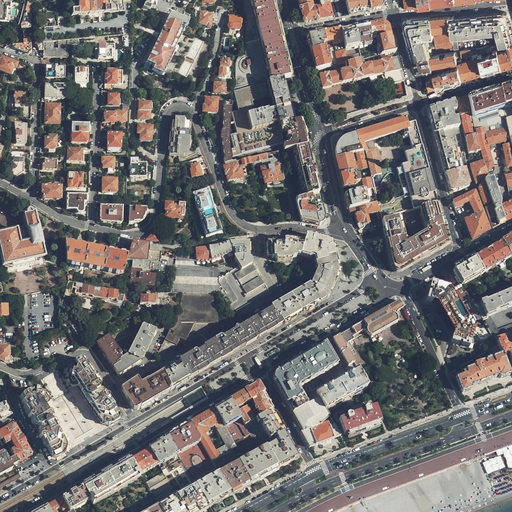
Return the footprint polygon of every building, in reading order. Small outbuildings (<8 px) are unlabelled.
[(0,0),(0,22),(5,23),(8,22),(8,15),(6,15),(6,8),(9,8),(10,2),(3,1),(2,0),(0,0)] [(20,28),(21,28),(29,27),(30,15),(30,9),(32,0),(27,0),(20,25),(20,28)] [(72,0),(72,1),(73,2),(73,11),(71,11),(71,15),(76,15),(90,14),(92,14),(107,13),(106,0),(72,0)] [(146,0),(145,4),(144,4),(142,7),(148,10),(150,7),(151,7),(154,0),(146,0)] [(232,54),(233,91),(281,79),(290,77),(284,52),(281,40),(273,5),(271,0),(244,0),(242,50),(232,54)] [(297,0),(299,8),(312,6),(310,0),(297,0)] [(331,3),(330,0),(318,0),(320,7),(316,8),(319,21),(332,18),(330,8),(328,4),(331,3)] [(361,13),(370,11),(367,0),(353,0),(345,2),(349,15),(361,13)] [(367,0),(370,11),(374,10),(380,9),(381,5),(379,0),(367,0)] [(404,0),(405,2),(406,8),(418,7),(417,0),(404,0)] [(312,6),(299,8),(302,21),(304,22),(305,24),(319,21),(316,8),(313,9),(313,10),(311,9),(312,7),(312,6)] [(206,25),(212,12),(200,7),(194,21),(205,26),(206,25)] [(496,45),(511,42),(511,24),(510,15),(509,14),(508,13),(506,12),(504,11),(485,13),(454,17),(453,15),(448,15),(448,16),(451,29),(452,34),(454,47),(455,52),(461,51),(470,49),(477,48),(496,45)] [(184,29),(187,21),(169,13),(145,62),(150,65),(146,73),(151,76),(153,72),(161,75),(165,68),(184,29)] [(57,27),(56,15),(43,16),(44,29),(57,27)] [(440,17),(429,18),(432,31),(451,29),(448,16),(440,17)] [(407,40),(412,58),(430,56),(433,55),(431,48),(436,48),(433,37),(432,31),(429,18),(429,17),(406,19),(405,22),(403,24),(407,40)] [(240,29),(240,20),(236,19),(236,18),(229,18),(228,25),(227,27),(228,28),(229,29),(231,29),(233,29),(234,30),(239,30),(240,30),(240,29)] [(384,36),(391,35),(389,25),(386,23),(384,21),(383,21),(381,22),(383,32),(384,36)] [(383,32),(381,22),(375,23),(369,24),(371,39),(375,38),(375,35),(377,33),(383,32)] [(371,39),(369,24),(361,25),(354,27),(354,28),(358,46),(361,60),(374,58),(370,40),(371,39)] [(142,27),(141,30),(155,35),(156,32),(142,27)] [(358,46),(354,28),(348,30),(341,31),(344,43),(345,49),(358,46)] [(332,31),(322,33),(325,43),(332,42),(333,45),(333,46),(344,43),(341,31),(341,29),(332,31)] [(307,42),(310,52),(322,49),(322,46),(321,45),(321,44),(325,43),(322,33),(308,35),(306,38),(307,42)] [(436,49),(454,47),(452,34),(433,37),(436,48),(436,49)] [(129,44),(129,35),(121,36),(121,37),(121,42),(122,42),(123,48),(127,48),(127,44),(129,44)] [(393,43),(391,35),(384,36),(375,38),(371,39),(370,40),(374,58),(385,55),(396,52),(393,43)] [(185,77),(202,43),(193,39),(176,73),(185,77)] [(67,58),(67,40),(58,41),(58,48),(55,48),(55,58),(67,58)] [(34,42),(34,44),(36,44),(38,50),(43,51),(43,43),(39,41),(34,42)] [(53,48),(53,42),(43,43),(43,51),(43,58),(55,58),(55,48),(53,48)] [(511,42),(496,45),(498,50),(505,48),(506,46),(508,46),(509,48),(498,52),(502,67),(511,64),(511,63),(511,42)] [(15,45),(15,49),(28,54),(29,54),(30,53),(30,52),(30,43),(15,45)] [(111,59),(111,50),(113,50),(113,45),(94,44),(94,55),(96,55),(96,60),(104,60),(105,59),(111,59)] [(498,50),(496,45),(477,48),(479,57),(483,73),(492,70),(502,67),(498,52),(498,50)] [(312,61),(315,72),(329,68),(328,62),(331,62),(330,54),(326,55),(325,49),(322,49),(310,52),(312,61)] [(345,64),(347,64),(345,51),(335,53),(338,66),(345,64)] [(433,55),(430,56),(432,65),(457,62),(455,52),(433,55)] [(386,61),(385,55),(374,58),(361,60),(347,64),(345,64),(346,71),(328,75),(319,77),(321,83),(322,89),(331,87),(370,77),(384,74),(386,82),(386,86),(403,81),(397,59),(386,61)] [(0,70),(9,74),(12,68),(14,68),(17,63),(0,56),(0,70)] [(416,71),(423,70),(433,69),(432,65),(430,56),(412,58),(414,64),(416,71)] [(483,73),(479,57),(458,63),(458,66),(461,79),(472,76),(483,73)] [(220,68),(228,68),(229,60),(225,59),(224,61),(220,61),(220,68)] [(64,67),(67,67),(67,65),(67,63),(59,63),(59,66),(54,66),(54,79),(63,79),(64,67)] [(49,78),(54,79),(54,66),(44,66),(44,78),(41,78),(41,82),(48,82),(49,78)] [(434,73),(435,76),(435,78),(437,87),(450,83),(461,79),(458,66),(434,73)] [(220,68),(219,68),(218,76),(225,77),(225,74),(228,74),(228,68),(220,68)] [(86,88),(86,69),(74,69),(73,84),(77,84),(77,88),(86,88)] [(423,70),(426,79),(435,76),(434,73),(433,69),(423,70)] [(120,85),(120,71),(104,71),(104,80),(106,80),(106,85),(120,85)] [(371,85),(386,82),(384,74),(370,77),(371,85)] [(435,78),(426,80),(429,90),(434,88),(437,87),(435,78)] [(280,125),(292,123),(290,114),(288,106),(285,96),(283,88),(281,79),(233,91),(238,111),(232,113),(236,133),(230,135),(233,148),(231,148),(232,155),(235,155),(283,144),(280,125)] [(224,93),(224,88),(225,84),(214,83),(213,92),(224,93)] [(511,117),(511,84),(500,89),(505,119),(511,117)] [(41,102),(48,102),(48,99),(63,99),(63,88),(63,86),(44,85),(43,96),(44,98),(41,98),(41,102)] [(505,119),(500,89),(483,94),(467,99),(471,114),(476,132),(505,123),(505,119)] [(25,106),(25,93),(14,92),(14,94),(12,95),(12,96),(12,98),(14,99),(14,101),(11,101),(11,110),(23,110),(23,105),(25,106)] [(118,105),(118,95),(107,95),(107,104),(118,105)] [(232,97),(225,96),(221,139),(224,156),(226,163),(232,162),(229,141),(232,97)] [(202,112),(216,113),(218,99),(206,98),(205,99),(204,105),(203,105),(202,112)] [(461,101),(454,103),(455,110),(456,112),(458,111),(460,117),(461,117),(467,115),(470,114),(471,114),(467,99),(461,101)] [(149,119),(149,103),(138,103),(138,119),(149,119)] [(441,160),(445,175),(464,170),(467,169),(455,114),(453,114),(452,111),(455,110),(454,103),(444,106),(432,110),(430,113),(429,116),(432,128),(441,160)] [(57,123),(58,106),(45,105),(45,123),(57,123)] [(125,112),(115,112),(115,114),(114,122),(119,122),(125,122),(125,112)] [(114,122),(115,114),(103,113),(103,117),(101,117),(101,123),(112,123),(114,122)] [(7,132),(9,151),(24,151),(25,119),(6,115),(7,132)] [(473,136),(467,115),(461,117),(465,138),(473,136)] [(370,129),(355,134),(361,153),(364,152),(366,157),(369,169),(371,177),(381,175),(380,170),(375,151),(368,152),(364,144),(403,131),(408,130),(410,129),(408,125),(406,117),(370,129)] [(186,157),(188,123),(183,123),(183,119),(175,118),(175,122),(172,122),(170,137),(169,156),(186,157)] [(283,144),(284,151),(307,146),(304,133),(301,122),(292,123),(280,125),(283,144)] [(415,123),(408,125),(410,129),(408,130),(409,131),(408,132),(408,133),(407,134),(409,139),(413,154),(416,165),(417,167),(417,168),(418,169),(419,169),(421,170),(422,171),(422,172),(422,173),(421,174),(423,179),(423,178),(424,178),(425,179),(426,180),(426,181),(425,182),(424,182),(425,187),(431,185),(434,195),(436,201),(415,123)] [(476,132),(487,173),(492,167),(488,146),(509,140),(505,123),(476,132)] [(71,133),(87,134),(87,131),(87,129),(89,129),(89,125),(87,125),(87,124),(71,124),(71,133)] [(150,142),(152,128),(138,126),(137,134),(140,134),(140,140),(141,140),(150,142)] [(0,166),(2,167),(9,151),(7,132),(0,128),(0,166)] [(87,140),(87,134),(71,133),(71,142),(87,143),(87,140)] [(120,149),(121,135),(107,134),(106,152),(113,152),(113,149),(120,149)] [(361,153),(355,134),(346,136),(342,138),(340,140),(339,141),(336,146),(335,151),(335,155),(335,158),(350,155),(354,154),(357,154),(361,153)] [(55,152),(55,136),(48,136),(48,138),(44,138),(44,148),(45,148),(45,151),(55,152)] [(481,151),(476,136),(473,136),(465,138),(469,154),(481,151)] [(303,198),(319,195),(316,184),(307,146),(284,151),(283,151),(288,172),(292,171),(291,167),(291,165),(295,164),(303,198)] [(81,160),(81,153),(87,153),(87,150),(68,149),(68,160),(81,160)] [(23,173),(23,158),(21,158),(21,152),(11,152),(10,162),(12,162),(9,172),(11,172),(11,178),(18,178),(23,173)] [(364,152),(361,153),(357,154),(359,164),(356,165),(357,171),(369,169),(366,157),(364,152)] [(407,167),(416,165),(413,154),(404,157),(407,167)] [(266,155),(250,158),(251,163),(267,159),(266,155)] [(350,155),(335,158),(337,164),(340,176),(355,172),(353,165),(350,155)] [(113,173),(114,159),(101,159),(101,164),(102,164),(102,169),(109,169),(109,173),(113,173)] [(55,165),(55,160),(42,160),(41,170),(53,171),(53,165),(55,165)] [(126,182),(135,182),(135,178),(146,178),(146,165),(137,164),(137,161),(130,160),(130,177),(126,177),(126,182)] [(226,165),(223,166),(224,171),(225,175),(226,175),(228,182),(235,180),(242,178),(240,168),(236,169),(235,161),(232,162),(226,163),(226,165)] [(476,184),(487,173),(483,162),(470,166),(475,181),(476,185),(476,184)] [(200,171),(199,165),(191,166),(192,177),(202,176),(203,175),(204,174),(204,172),(203,171),(201,171),(200,171)] [(281,180),(277,165),(261,169),(262,174),(259,175),(260,178),(263,178),(264,184),(273,182),(274,185),(279,183),(279,181),(281,180)] [(415,168),(417,167),(416,165),(407,167),(402,169),(403,172),(403,175),(405,174),(406,173),(407,172),(409,170),(411,169),(414,168),(415,168)] [(438,207),(436,201),(434,195),(431,185),(425,187),(424,182),(425,182),(426,181),(426,180),(425,179),(424,178),(423,178),(423,179),(421,174),(422,173),(422,172),(422,171),(421,170),(419,169),(418,169),(417,168),(417,167),(415,168),(414,168),(411,169),(409,170),(407,172),(406,173),(405,174),(403,175),(402,177),(401,179),(399,180),(398,183),(397,184),(397,185),(396,187),(395,194),(392,199),(391,198),(388,203),(387,204),(383,203),(382,200),(380,194),(381,185),(384,178),(381,175),(371,177),(373,188),(377,203),(379,212),(380,214),(381,213),(382,219),(423,210),(438,207)] [(380,170),(381,175),(384,178),(390,175),(393,175),(394,176),(395,178),(396,181),(396,187),(397,185),(397,184),(398,183),(399,180),(401,179),(402,177),(403,175),(403,172),(401,172),(386,169),(380,170)] [(464,170),(445,175),(448,186),(449,190),(454,193),(465,188),(468,187),(467,184),(464,170)] [(355,172),(340,176),(341,182),(343,189),(355,186),(355,184),(360,182),(358,175),(356,176),(355,172)] [(81,188),(81,174),(67,174),(66,179),(68,179),(67,188),(81,188)] [(484,181),(491,203),(492,208),(491,209),(497,222),(498,226),(501,224),(505,222),(500,207),(500,203),(492,178),(486,180),(484,181)] [(362,181),(364,191),(372,189),(370,179),(362,181)] [(116,193),(116,181),(102,180),(102,193),(116,193)] [(481,198),(484,206),(491,203),(484,181),(480,185),(477,190),(481,198)] [(60,199),(60,182),(52,182),(52,186),(41,185),(41,193),(42,193),(42,199),(60,199)] [(364,191),(344,195),(346,202),(348,210),(375,204),(377,203),(373,188),(372,189),(364,191)] [(212,208),(207,191),(193,195),(206,237),(219,233),(213,213),(212,208)] [(455,209),(460,207),(469,202),(475,215),(465,220),(471,238),(472,240),(481,235),(489,230),(475,193),(472,192),(453,203),(455,209)] [(82,211),(83,202),(85,202),(85,196),(66,195),(66,209),(76,210),(76,211),(78,213),(81,213),(82,211)] [(295,200),(300,222),(305,222),(319,225),(324,217),(319,195),(303,198),(295,200)] [(511,200),(500,207),(505,222),(511,218),(511,200)] [(184,217),(185,204),(178,203),(178,207),(165,206),(165,211),(167,211),(166,218),(179,219),(179,216),(184,217)] [(375,204),(348,210),(349,213),(358,211),(359,213),(359,214),(355,216),(358,228),(359,229),(360,230),(362,230),(363,229),(364,227),(364,226),(369,224),(367,215),(377,212),(375,204)] [(490,206),(485,209),(488,218),(493,229),(497,226),(498,226),(497,222),(491,209),(490,206)] [(122,223),(121,208),(100,207),(100,221),(101,222),(120,224),(122,223)] [(392,269),(401,272),(423,260),(444,248),(447,241),(438,207),(423,210),(426,236),(410,243),(410,244),(407,246),(403,238),(385,242),(392,269)] [(144,216),(145,212),(145,210),(145,209),(129,208),(128,225),(132,225),(137,223),(140,222),(143,219),(144,216)] [(42,245),(37,224),(36,224),(34,212),(31,213),(30,211),(29,210),(27,210),(26,211),(25,212),(25,214),(22,215),(25,227),(0,232),(0,257),(2,266),(27,261),(44,257),(41,245),(42,245)] [(384,229),(383,229),(385,242),(403,238),(399,219),(382,222),(383,226),(384,229)] [(146,241),(157,243),(158,235),(153,234),(146,241)] [(306,236),(304,242),(300,255),(309,258),(309,257),(314,258),(315,262),(334,256),(331,246),(329,244),(327,242),(306,236)] [(511,236),(501,243),(510,258),(511,256),(511,236)] [(300,255),(304,242),(296,242),(295,241),(292,241),(292,240),(285,240),(279,240),(279,241),(275,241),(275,242),(266,242),(267,256),(271,256),(271,258),(275,258),(275,261),(280,261),(281,259),(287,259),(287,261),(291,261),(292,258),(296,258),(296,255),(300,255)] [(210,261),(212,264),(233,256),(233,254),(234,254),(230,244),(229,241),(224,244),(212,246),(206,247),(210,261)] [(161,260),(164,247),(136,243),(131,242),(127,256),(127,259),(133,260),(131,268),(141,270),(142,267),(148,268),(150,259),(161,260)] [(233,254),(233,256),(234,257),(247,256),(247,249),(246,243),(230,244),(234,254),(233,254)] [(474,258),(483,274),(510,258),(501,243),(487,251),(474,258)] [(66,264),(84,267),(88,248),(77,246),(65,244),(66,264)] [(203,261),(210,261),(206,247),(194,249),(195,256),(196,261),(203,261)] [(88,248),(84,267),(102,271),(106,252),(97,250),(88,248)] [(106,252),(102,271),(123,274),(127,259),(127,256),(117,254),(106,252)] [(316,271),(310,286),(311,287),(316,296),(315,297),(319,304),(325,300),(327,297),(333,284),(336,276),(338,270),(334,256),(315,262),(316,271)] [(461,283),(462,285),(483,274),(474,258),(465,264),(454,270),(461,283)] [(251,263),(241,268),(234,273),(239,280),(255,270),(251,263)] [(141,270),(131,268),(129,284),(154,288),(155,276),(146,274),(146,275),(143,274),(141,273),(142,270),(141,270)] [(174,269),(173,276),(209,278),(210,271),(174,269)] [(237,300),(223,276),(218,280),(231,303),(237,300)] [(247,294),(264,284),(259,277),(243,287),(247,294)] [(483,321),(471,300),(462,285),(461,283),(454,288),(450,290),(448,287),(431,282),(429,291),(430,291),(429,294),(428,293),(426,301),(436,304),(444,318),(453,334),(451,344),(458,346),(459,344),(461,345),(461,346),(468,348),(473,330),(471,327),(483,321)] [(98,287),(81,284),(76,283),(75,293),(75,294),(81,295),(82,295),(82,294),(93,296),(93,297),(101,299),(103,288),(98,287)] [(511,283),(471,300),(483,321),(493,339),(495,339),(510,333),(511,332),(511,323),(496,329),(488,315),(511,305),(511,283)] [(172,285),(171,292),(217,294),(218,287),(172,285)] [(310,286),(271,309),(280,324),(281,323),(281,324),(282,326),(296,317),(306,312),(311,309),(319,304),(315,297),(316,296),(311,287),(310,286)] [(103,288),(101,299),(107,300),(108,299),(109,298),(116,300),(117,302),(122,303),(122,301),(123,295),(118,294),(119,293),(119,291),(103,288)] [(240,318),(273,298),(269,292),(236,311),(240,318)] [(160,305),(160,298),(155,298),(155,297),(150,297),(149,295),(149,294),(148,294),(147,294),(146,294),(146,295),(146,296),(140,296),(140,305),(155,306),(155,305),(160,305)] [(179,309),(160,349),(167,351),(167,350),(168,349),(169,348),(170,348),(171,347),(172,347),(173,347),(174,347),(175,347),(178,348),(184,338),(189,340),(194,323),(218,323),(218,295),(180,296),(179,309)] [(339,336),(348,353),(354,350),(349,343),(354,340),(352,337),(362,332),(365,333),(366,333),(368,336),(371,338),(382,331),(397,323),(395,316),(396,315),(396,312),(402,309),(399,301),(372,317),(339,336)] [(186,370),(190,377),(207,367),(225,357),(245,346),(266,333),(281,324),(281,323),(280,324),(271,309),(220,338),(220,337),(219,337),(219,336),(218,336),(217,336),(216,337),(212,339),(213,341),(195,352),(195,351),(195,350),(194,350),(193,350),(190,352),(191,354),(178,362),(178,363),(182,371),(186,370)] [(69,323),(78,335),(83,332),(77,323),(76,323),(75,321),(73,321),(69,323)] [(137,332),(140,324),(114,333),(90,348),(95,356),(97,354),(96,352),(100,349),(119,376),(130,369),(141,362),(145,352),(151,340),(155,331),(144,326),(130,355),(123,360),(121,357),(123,356),(120,352),(119,352),(114,344),(120,341),(137,332)] [(495,339),(496,345),(497,346),(502,355),(503,356),(507,354),(511,365),(511,351),(511,352),(510,348),(506,346),(504,343),(507,338),(511,336),(510,333),(495,339)] [(339,336),(332,340),(348,366),(354,363),(348,353),(339,336)] [(0,343),(0,358),(4,358),(4,362),(10,362),(10,358),(8,358),(8,346),(3,346),(3,343),(0,343)] [(292,413),(307,405),(299,390),(300,386),(326,371),(338,364),(326,344),(275,374),(273,380),(282,395),(292,413)] [(502,355),(497,346),(491,350),(494,356),(498,354),(499,356),(502,355)] [(509,374),(502,355),(499,356),(473,365),(474,367),(464,371),(461,373),(461,375),(459,375),(456,377),(460,392),(463,393),(470,390),(472,388),(471,387),(478,385),(485,383),(492,380),(492,379),(497,377),(497,378),(501,379),(508,376),(509,375),(509,374)] [(74,388),(77,386),(80,384),(101,420),(111,422),(118,418),(112,409),(114,408),(110,402),(109,403),(107,400),(109,398),(110,398),(110,397),(110,396),(109,394),(108,394),(107,394),(105,395),(103,391),(99,390),(100,386),(96,379),(97,378),(98,378),(97,377),(96,375),(95,374),(95,375),(93,376),(88,367),(86,363),(85,364),(83,360),(81,360),(76,363),(75,361),(67,366),(66,371),(65,375),(63,381),(67,387),(69,386),(69,387),(70,387),(71,388),(72,388),(73,388),(74,388)] [(163,371),(171,390),(182,384),(190,379),(190,377),(186,370),(182,371),(178,363),(163,371)] [(117,390),(132,413),(156,399),(171,390),(163,371),(160,367),(142,378),(139,374),(122,385),(123,387),(117,390)] [(315,393),(318,398),(325,410),(346,397),(367,386),(358,369),(337,381),(315,393)] [(459,375),(456,369),(448,374),(451,379),(456,377),(459,375)] [(105,395),(107,394),(97,378),(96,379),(100,386),(99,390),(103,391),(105,395)] [(102,426),(108,427),(118,421),(119,417),(114,408),(112,409),(118,418),(111,422),(101,420),(80,384),(77,386),(80,392),(94,414),(101,425),(102,426)] [(251,400),(263,393),(258,384),(251,388),(244,392),(249,402),(251,400)] [(47,447),(52,456),(59,452),(62,444),(41,406),(44,404),(46,404),(46,403),(47,402),(47,401),(48,401),(48,400),(48,399),(47,399),(49,398),(45,391),(39,390),(35,389),(30,388),(23,392),(20,394),(19,395),(19,396),(19,397),(19,398),(22,402),(20,403),(22,407),(27,415),(26,416),(25,417),(26,419),(27,419),(27,420),(28,420),(28,419),(29,419),(34,427),(36,428),(36,431),(38,435),(37,436),(37,437),(37,438),(38,440),(39,440),(40,440),(43,439),(45,442),(43,444),(45,448),(47,447)] [(249,402),(244,392),(237,396),(230,400),(235,410),(249,402)] [(260,417),(271,410),(272,409),(266,398),(263,393),(251,400),(255,408),(254,409),(255,411),(257,411),(260,417)] [(318,398),(307,405),(292,413),(300,428),(302,432),(300,433),(309,448),(325,442),(340,436),(340,435),(332,422),(331,421),(331,419),(328,415),(327,413),(325,410),(318,398)] [(279,469),(267,447),(260,434),(252,438),(244,426),(237,412),(235,410),(230,400),(223,405),(214,410),(236,448),(231,450),(235,457),(238,463),(251,484),(264,477),(279,469)] [(0,420),(8,416),(9,411),(5,402),(0,404),(0,420)] [(51,458),(54,459),(64,453),(66,444),(59,432),(47,409),(44,404),(41,406),(62,444),(59,452),(52,456),(47,447),(45,448),(51,458)] [(237,412),(244,426),(252,421),(254,420),(246,407),(237,412)] [(378,427),(377,423),(381,421),(376,409),(373,408),(368,409),(367,409),(366,409),(365,409),(364,410),(364,411),(363,411),(363,412),(351,417),(351,416),(350,416),(349,416),(348,416),(347,416),(346,416),(346,417),(345,418),(338,421),(344,435),(347,434),(349,437),(361,433),(363,432),(365,431),(378,427)] [(212,462),(231,450),(236,448),(214,410),(203,416),(190,424),(199,441),(212,462)] [(271,444),(267,447),(279,469),(288,464),(298,459),(284,435),(271,410),(260,417),(257,418),(271,444)] [(29,419),(28,419),(29,421),(29,423),(31,427),(33,427),(37,436),(38,435),(36,431),(36,428),(34,427),(29,419)] [(252,438),(260,434),(252,421),(244,426),(252,438)] [(172,434),(168,437),(177,453),(199,441),(190,424),(172,434)] [(10,425),(0,430),(0,442),(1,445),(10,441),(14,448),(9,450),(12,457),(15,464),(28,456),(29,454),(20,439),(12,425),(10,425)] [(154,445),(148,448),(149,450),(158,464),(177,453),(168,437),(154,445)] [(511,444),(503,447),(509,468),(511,467),(511,444)] [(0,483),(17,474),(13,466),(15,464),(12,457),(7,460),(1,450),(0,450),(0,483)] [(132,460),(140,475),(158,464),(149,450),(141,455),(132,460)] [(235,457),(231,450),(212,462),(215,468),(235,457)] [(483,463),(489,475),(505,467),(500,456),(483,463)] [(90,501),(96,511),(137,511),(156,502),(145,483),(140,475),(132,460),(131,459),(117,467),(97,478),(82,486),(90,501)] [(163,473),(185,511),(199,511),(208,508),(195,486),(181,462),(163,473)] [(247,486),(251,484),(238,463),(218,474),(231,495),(247,486)] [(156,502),(161,511),(185,511),(163,473),(145,483),(156,502)] [(0,487),(19,477),(17,474),(0,483),(0,487)] [(221,500),(231,495),(218,474),(195,486),(208,508),(211,506),(221,500)] [(73,511),(73,510),(90,501),(82,486),(76,490),(62,498),(69,511),(73,511)] [(50,504),(46,507),(48,511),(55,511),(61,508),(62,511),(69,511),(62,498),(58,500),(50,504)] [(137,511),(161,511),(156,502),(137,511)]
